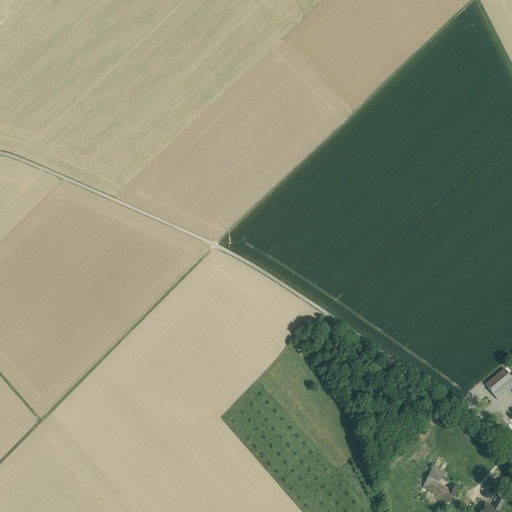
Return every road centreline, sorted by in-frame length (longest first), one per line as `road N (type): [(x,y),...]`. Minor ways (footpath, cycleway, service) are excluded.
road 1 (unclassified): [(0,153),(214,244),(511,441)]
road 2 (track): [(0,462),(214,244)]
